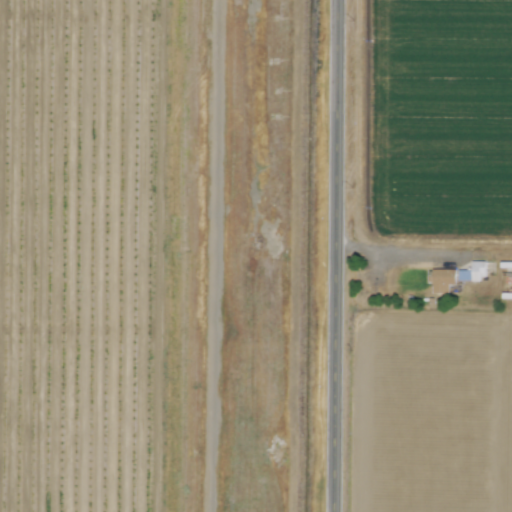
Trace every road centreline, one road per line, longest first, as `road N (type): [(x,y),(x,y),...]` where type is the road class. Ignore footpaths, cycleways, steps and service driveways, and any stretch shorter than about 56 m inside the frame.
road 1 (primary): [(335,0),(332,511)]
road 2 (track): [(334,248),(511,258)]
